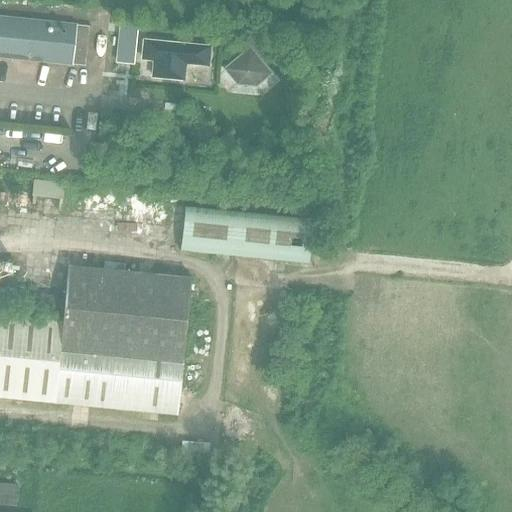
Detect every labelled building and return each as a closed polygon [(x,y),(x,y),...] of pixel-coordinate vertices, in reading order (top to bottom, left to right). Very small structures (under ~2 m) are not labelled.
[(0,57),(72,65),(76,25),(0,17),(0,57)] [(139,39),(136,71),(186,75),(188,43),(139,39)] [(247,45),(224,68),(233,86),(256,87),(273,71),(247,45)] [(304,51),(286,66),(294,76),(312,61),(304,51)] [(24,159),(24,169),(48,170),(49,159),(24,159)] [(185,207),(181,249),(308,262),(313,220),(185,207)] [(190,278),(67,266),(56,266),(55,275),(66,275),(63,300),(57,299),(57,296),(44,295),(44,294),(0,289),(0,270),(1,260),(0,259),(0,397),(177,415),(190,278)] [(133,437),(152,435),(150,420),(131,422),(133,437)] [(17,485),(0,483),(0,502),(15,504),(17,485)]
